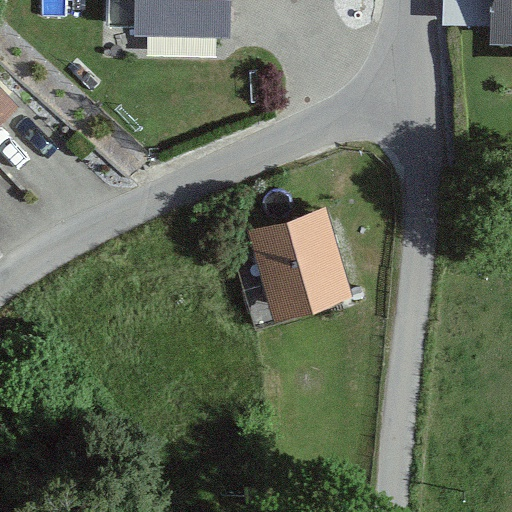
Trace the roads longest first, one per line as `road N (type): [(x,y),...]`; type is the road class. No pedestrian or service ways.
road 1 (unclassified): [(0,284),(135,205),(313,129),(415,107)]
road 2 (unclassified): [(396,511),(418,211),(415,107)]
